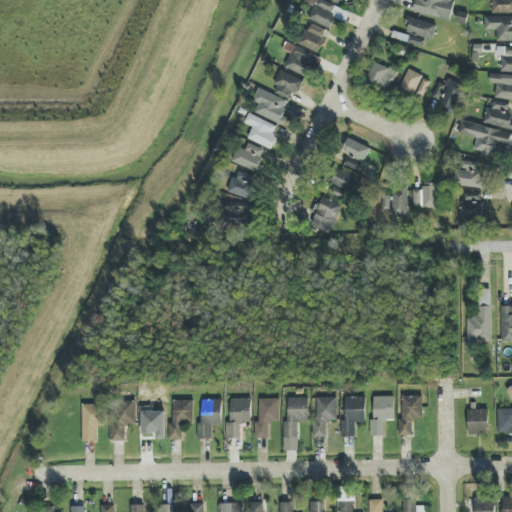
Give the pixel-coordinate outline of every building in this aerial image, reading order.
[(341,8),(321,0),(317,0),(309,20),(332,29),(341,8)] [(416,0),(414,12),(450,20),(455,0),(452,0),(416,0)] [(511,0),(492,0),(493,14),(511,13),(511,0)] [(405,25),(410,26),(407,33),(432,41),(437,26),(408,16),(405,25)] [(511,41),(511,16),(485,17),(486,31),(497,30),(497,42),(511,41)] [(327,30),(309,23),(299,45),(318,53),(327,30)] [(423,38),(409,37),(408,44),(422,46),(423,38)] [(320,56),(287,45),(285,50),(291,52),(285,68),(312,78),(320,56)] [(501,72),(511,72),(511,47),(506,47),(506,57),(501,56),(501,72)] [(397,72),(374,62),(366,81),(389,90),(397,72)] [(423,75),(408,69),(399,90),(414,96),(423,75)] [(272,93),(293,100),(301,79),(280,71),(272,93)] [(511,99),(511,74),(490,74),(490,83),(495,83),(495,99),(511,99)] [(430,81),(423,78),(417,93),(424,96),(430,81)] [(455,113),(461,83),(447,79),(440,110),(455,113)] [(440,100),(445,85),(438,82),(433,97),(440,100)] [(253,99),(259,102),(254,112),(283,125),(287,117),(281,115),(287,101),(258,88),(253,99)] [(511,129),(511,113),(508,113),(510,104),(494,101),(492,108),(486,107),(483,123),(511,129)] [(276,125),(249,114),(245,124),(252,127),(248,139),(272,149),(277,136),(273,134),(276,125)] [(511,133),(461,121),(458,134),(477,138),(473,153),(495,158),(498,145),(508,147),(511,133)] [(342,151),(362,163),(370,149),(349,138),(342,151)] [(245,150),(238,147),(232,161),(260,174),(264,166),(258,163),(264,150),(248,143),(245,150)] [(362,163),(347,155),(341,165),(356,173),(362,163)] [(480,163),(462,161),(461,169),(455,169),(453,185),(483,188),(484,178),(478,177),(480,163)] [(331,192),(346,199),(356,178),(338,169),(331,183),(335,185),(331,192)] [(235,178),(231,177),(226,191),(250,199),(257,177),(237,171),(235,178)] [(438,183),(422,183),(422,190),(413,190),(413,207),(438,207),(438,183)] [(407,186),(392,187),(392,193),(382,193),(382,210),(391,209),(391,216),(407,215),(407,186)] [(461,218),(486,219),(487,202),(481,202),(482,193),(465,192),(464,203),(462,202),(461,218)] [(312,214),(314,215),(309,224),(329,234),(343,206),(322,195),(312,214)] [(251,223),(250,200),(220,201),(221,224),(251,223)] [(467,317),(467,344),(492,343),(490,289),(478,289),(479,317),(467,317)] [(511,306),(501,306),(502,341),(511,340),(511,306)] [(370,436),(384,436),(384,420),(394,420),(393,396),(373,397),(374,420),(370,420),(370,436)] [(422,396),(402,396),(402,419),(399,419),(399,436),(413,436),(412,420),(423,420),(422,396)] [(287,398),(287,421),(282,422),(283,451),(298,451),(297,422),(308,422),(307,397),(287,398)] [(327,437),(327,420),(336,420),(336,397),(316,398),(316,421),(313,421),(313,437),(327,437)] [(365,397),(344,397),(343,437),(355,437),(355,422),(365,423),(365,397)] [(279,422),(279,398),(258,399),(258,422),(254,422),(255,438),(269,438),(268,423),(279,422)] [(200,399),(199,439),(211,439),(211,425),(220,426),(221,400),(200,399)] [(250,399),(230,399),(231,423),(226,423),(226,439),(240,438),(239,423),(250,423),(250,399)] [(163,400),(144,400),(144,424),(140,424),(140,439),(153,440),(154,425),(163,425),(163,400)] [(170,400),(171,440),(183,440),(182,422),(193,422),(192,400),(170,400)] [(136,401),(111,401),(110,441),(125,441),(126,424),(135,425),(136,401)] [(83,441),(96,441),(96,426),(105,426),(105,404),(82,404),(83,441)] [(468,410),(468,435),(488,434),(488,409),(468,410)] [(511,409),(498,409),(497,433),(511,433),(511,409)] [(338,487),(338,511),(353,511),(354,487),(338,487)] [(511,511),(511,497),(503,497),(503,511),(511,511)] [(494,511),(494,498),(474,498),(474,511),(494,511)] [(427,511),(427,505),(416,506),(416,500),(405,500),(405,511),(427,511)] [(323,511),(323,501),(312,501),(312,511),(323,511)] [(263,511),(263,502),(251,502),(251,511),(263,511)] [(293,511),(293,502),(280,502),(280,511),(293,511)] [(204,511),(204,503),(192,503),(192,511),(204,511)] [(242,511),(242,503),(220,503),(220,511),(242,511)]
